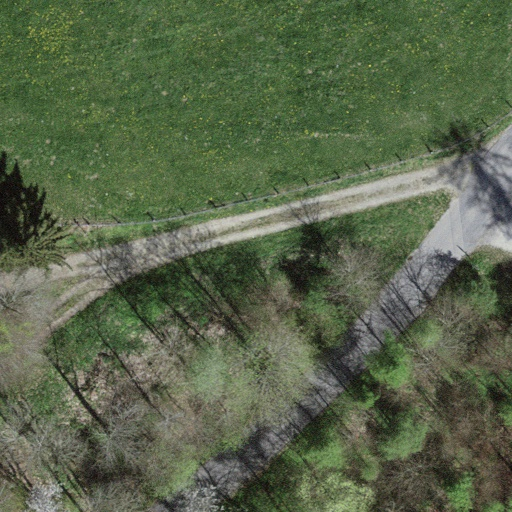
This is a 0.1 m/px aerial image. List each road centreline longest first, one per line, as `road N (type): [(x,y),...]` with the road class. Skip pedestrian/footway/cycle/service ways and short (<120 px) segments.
road 1 (unclassified): [(181,511),(248,459),(362,343),(511,154)]
road 2 (track): [(122,254),(423,176),(482,192),(511,241)]
road 3 (track): [(0,352),(122,254)]
road 4 (track): [(0,284),(122,254)]
